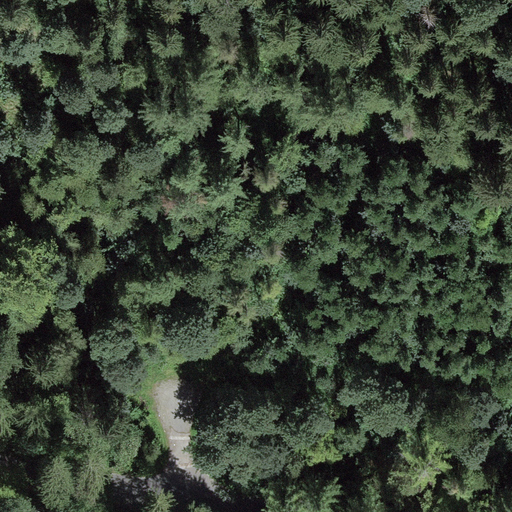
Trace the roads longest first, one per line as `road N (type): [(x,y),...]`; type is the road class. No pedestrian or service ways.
road 1 (tertiary): [(292,511),(0,462)]
road 2 (track): [(190,394),(169,492),(138,511)]
